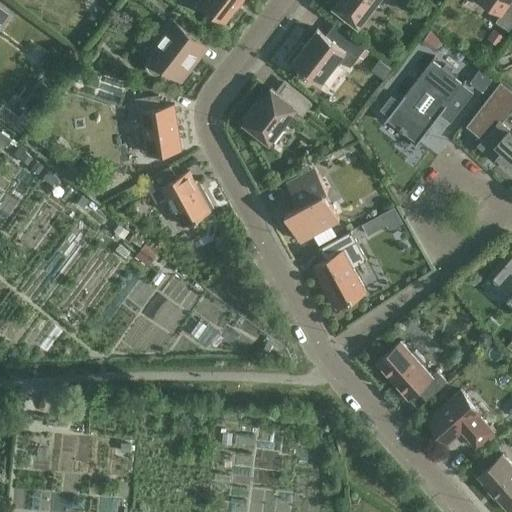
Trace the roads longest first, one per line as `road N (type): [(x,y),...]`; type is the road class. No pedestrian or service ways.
road 1 (residential): [(281,0),(215,84),(202,120),(323,351)]
road 2 (residential): [(323,351),(466,511)]
road 3 (residential): [(458,243),(440,270),(323,351)]
road 4 (residential): [(489,212),(477,182),(456,175),(435,181),(422,199),(423,221),(437,238),(458,243)]
